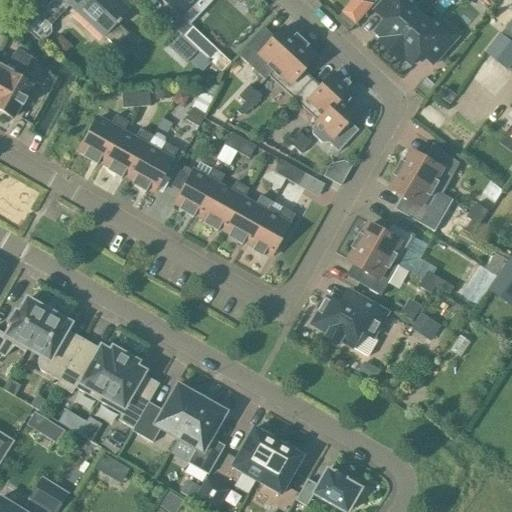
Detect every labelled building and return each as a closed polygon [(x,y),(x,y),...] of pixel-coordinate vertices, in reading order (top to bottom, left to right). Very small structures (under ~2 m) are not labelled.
[(39,15),(52,0),(35,0),(29,7),(39,15)] [(50,26),(65,10),(54,0),(52,0),(39,15),(50,26)] [(68,0),(66,3),(115,48),(127,34),(115,23),(128,9),(117,0),(68,0)] [(171,26),(220,73),(230,63),(189,24),(198,14),(190,7),(196,0),(160,0),(179,18),(171,26)] [(379,41),(391,52),(423,16),(415,9),(421,2),(418,0),(384,0),(379,6),(390,17),(376,33),(382,38),(379,41)] [(343,12),(338,17),(351,29),(356,23),(343,12)] [(405,60),(411,65),(426,49),(437,60),(458,37),(437,18),(432,24),(423,16),(391,52),(402,63),(405,60)] [(267,75),(268,76),(298,43),(282,28),(273,38),(264,29),(239,57),(263,79),(267,75)] [(511,42),(501,34),(485,53),(496,61),(511,42)] [(179,36),(168,47),(185,64),(196,52),(179,36)] [(511,65),(511,42),(496,61),(508,71),(511,65)] [(268,76),(292,99),(311,79),(302,71),(314,58),(298,43),(268,76)] [(7,66),(14,70),(23,53),(17,49),(7,66)] [(14,70),(22,74),(31,57),(23,53),(14,70)] [(0,94),(11,76),(0,69),(0,94)] [(340,97),(341,98),(349,89),(332,74),(320,87),(311,79),(292,99),(317,122),(340,97)] [(0,94),(0,111),(12,118),(29,86),(11,76),(0,94)] [(427,76),(416,89),(424,95),(425,96),(432,87),(431,87),(434,82),(427,76)] [(234,100),(240,106),(250,95),(244,89),(234,100)] [(134,93),(135,107),(149,107),(148,92),(134,93)] [(120,94),(121,108),(135,107),(134,93),(120,94)] [(240,106),(247,112),(257,101),(250,95),(240,106)] [(328,143),(338,152),(357,131),(347,122),(356,112),(341,98),(340,97),(317,122),(311,128),(312,134),(322,144),(328,143)] [(185,120),(198,127),(204,115),(191,108),(185,120)] [(78,151),(103,165),(121,132),(122,132),(127,123),(115,115),(109,125),(96,118),(78,151)] [(103,165),(127,179),(146,146),(152,136),(139,129),(133,139),(122,132),(121,132),(103,165)] [(287,142),(293,148),(304,137),(297,131),(287,142)] [(223,145),(236,152),(242,140),(230,133),(223,145)] [(157,134),(152,136),(146,146),(127,179),(152,193),(176,150),(164,143),(164,138),(157,134)] [(300,154),(310,143),(304,137),(294,148),(300,154)] [(236,152),(248,159),(255,147),(242,140),(236,152)] [(412,151),(401,170),(433,188),(443,194),(453,176),(460,164),(433,144),(425,158),(412,151)] [(272,172),(285,179),(292,167),(279,160),(272,172)] [(285,179),(297,186),(304,174),(292,167),(285,179)] [(174,204),(199,218),(218,185),(223,175),(211,168),(205,178),(192,171),(174,204)] [(395,210),(421,224),(435,200),(428,196),(433,188),(401,170),(390,189),(403,196),(395,210)] [(224,232),(242,199),(248,189),(235,182),(229,192),(218,185),(199,218),(224,232)] [(224,232),(248,245),(266,213),(272,203),(259,196),(254,205),(242,199),(224,232)] [(472,211),(485,220),(490,213),(477,204),(472,211)] [(248,245),(269,257),(285,229),(286,229),(294,215),(280,207),(275,217),(266,213),(248,245)] [(467,219),(479,227),(485,220),(472,211),(467,219)] [(359,243),(399,265),(416,236),(392,222),(386,233),(370,224),(359,243)] [(358,282),(381,296),(399,265),(359,243),(348,262),(364,271),(358,282)] [(511,257),(488,291),(511,307),(511,257)] [(436,286),(451,295),(455,288),(427,272),(423,279),(436,287),(436,286)] [(432,294),(436,287),(423,279),(419,287),(432,294)] [(469,281),(458,297),(475,309),(486,293),(469,281)] [(341,341),(368,357),(377,341),(373,338),(388,313),(350,291),(342,305),(328,297),(312,325),(329,334),(327,337),(339,345),(341,341)] [(26,349),(49,309),(36,302),(34,305),(25,299),(17,314),(15,313),(15,312),(14,312),(7,324),(8,325),(9,324),(10,325),(5,335),(0,332),(0,355),(3,357),(13,346),(24,352),(26,349)] [(399,315),(412,323),(422,309),(409,300),(399,315)] [(56,385),(56,386),(79,345),(66,338),(65,340),(62,338),(69,324),(60,319),(61,316),(49,309),(26,349),(39,356),(37,359),(37,364),(38,367),(40,371),(44,373),(43,373),(58,381),(56,385)] [(412,329),(427,339),(436,324),(422,314),(412,329)] [(74,388),(98,402),(126,352),(124,351),(120,350),(117,349),(113,349),(111,348),(108,352),(99,347),(94,356),(90,354),(91,352),(79,345),(56,386),(71,394),(74,388)] [(117,421),(133,429),(148,403),(147,403),(153,393),(141,386),(140,388),(136,385),(143,372),(134,367),(136,363),(134,362),(133,358),(130,355),(127,353),(126,352),(98,402),(121,415),(117,421)] [(160,430),(177,440),(201,398),(193,394),(192,395),(176,386),(159,415),(146,408),(148,403),(133,429),(131,432),(152,443),(160,430)] [(187,463),(208,475),(224,446),(223,446),(220,451),(208,443),(225,413),(208,404),(209,403),(201,398),(177,440),(195,450),(187,463)] [(91,441),(99,425),(66,407),(57,423),(91,441)] [(55,441),(62,429),(33,413),(26,425),(55,441)] [(230,468),(255,481),(277,443),(271,440),(273,437),(259,429),(257,432),(252,430),(230,468)] [(0,461),(12,442),(0,435),(0,461)] [(255,481),(279,495),(301,457),(296,454),(298,451),(284,443),(282,446),(277,443),(255,481)] [(102,452),(94,467),(104,473),(113,458),(102,452)] [(312,495),(342,511),(345,511),(349,506),(353,509),(361,494),(357,491),(358,490),(342,480),(343,479),(334,474),(333,475),(326,471),(318,486),(307,480),(295,501),(305,507),(312,495)] [(34,511),(38,506),(48,511),(54,511),(66,494),(41,479),(28,499),(20,511),(19,511),(0,500),(0,511),(34,511)] [(194,500),(215,511),(227,491),(206,479),(194,500)] [(503,511),(482,497),(471,511),(503,511)]
